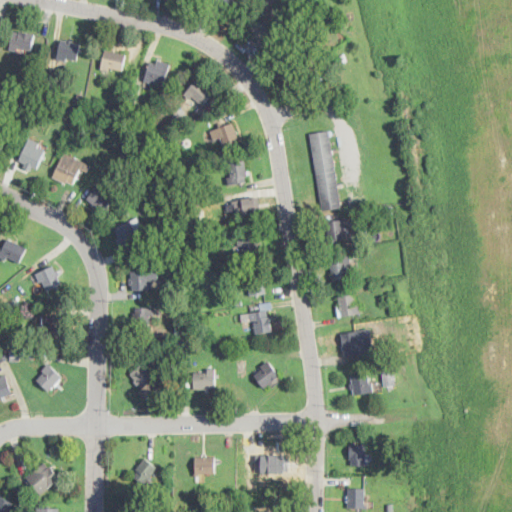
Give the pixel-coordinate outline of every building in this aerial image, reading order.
[(238,0),(236,4),(230,16),(216,8),(217,6),(212,4),(214,0),(238,0)] [(257,15),(265,22),(266,20),(273,27),(261,41),(246,28),(257,15)] [(21,31),(36,35),(32,50),(19,47),(18,52),(10,50),(15,32),(20,33),(21,31)] [(74,40),(74,43),(81,45),(78,61),(67,58),(67,62),(58,60),(63,40),(68,41),(69,39),(74,40)] [(300,68),(291,74),(287,70),(285,71),(277,58),(297,45),(308,63),(300,68)] [(126,55),(123,70),(122,70),(110,67),(109,72),(102,70),(107,50),(126,55)] [(166,82),(164,85),(155,82),(155,84),(146,81),(152,63),(170,70),(166,82)] [(214,94),(204,105),(193,97),(191,100),(185,94),(198,79),(214,94)] [(58,83),(56,96),(44,94),(46,81),(58,83)] [(139,97),(131,114),(125,111),(132,95),(139,97)] [(84,97),(83,104),(76,103),(78,96),(84,97)] [(78,115),(76,117),(70,114),(73,109),(79,113),(78,115)] [(238,133),(241,142),(226,147),(223,138),(215,141),(211,131),(234,123),(238,133)] [(0,133),(2,134),(4,130),(11,133),(2,150),(0,149),(0,133)] [(343,208),(324,211),(311,134),(330,131),(343,208)] [(160,139),(155,145),(150,142),(155,135),(160,139)] [(46,151),(38,169),(20,161),(30,139),(40,143),(39,147),(46,151)] [(173,154),(167,157),(164,152),(169,148),(173,154)] [(92,165),(89,172),(82,169),(74,185),(68,182),(67,184),(54,177),(66,152),(92,165)] [(247,182),(230,186),(228,177),(232,176),(230,163),(245,160),(248,177),(246,178),(247,182)] [(185,193),(179,194),(177,182),(183,181),(185,193)] [(99,187),(106,193),(109,190),(116,197),(104,212),(95,204),(89,199),(99,187)] [(261,207),(263,217),(239,221),(237,211),(228,212),(227,205),(233,204),(233,201),(259,197),(261,207)] [(193,201),(195,208),(201,207),(202,210),(213,208),(216,226),(184,232),(181,211),(180,211),(178,202),(193,199),(193,201)] [(344,220),(346,229),(349,228),(350,239),(327,242),(325,232),(325,231),(328,231),(327,222),(344,220)] [(130,222),(136,233),(140,231),(141,233),(144,232),(147,237),(123,250),(122,249),(117,240),(121,238),(116,229),(130,222)] [(256,236),(257,243),(260,243),(262,257),(245,260),(243,245),(239,246),(238,239),(256,236)] [(169,241),(163,246),(160,241),(166,237),(169,241)] [(179,244),(180,245),(173,247),(172,244),(171,239),(178,237),(179,244)] [(28,249),(21,262),(20,263),(9,257),(7,260),(0,257),(0,246),(5,249),(10,239),(28,249)] [(197,253),(193,254),(188,254),(186,241),(194,240),(197,253)] [(350,278),(334,281),(331,264),(334,264),(333,259),(351,256),(352,264),(348,264),(350,278)] [(152,289),(133,290),(132,270),(151,269),(151,264),(158,264),(159,280),(152,280),(152,289)] [(58,276),(62,285),(48,291),(44,281),(40,283),(37,274),(54,267),(58,276)] [(266,283),(268,293),(252,296),(250,286),(247,286),(245,277),(265,273),(266,283)] [(398,292),(401,303),(404,302),(406,310),(392,313),(391,309),(390,305),(393,304),(390,294),(398,292)] [(355,294),(357,304),(360,303),(362,314),(340,318),(338,307),(341,307),(339,297),(355,294)] [(21,308),(10,310),(8,303),(20,301),(21,308)] [(268,311),(261,312),(260,304),(273,302),(274,310),(268,311)] [(191,306),(191,313),(192,313),(191,342),(175,341),(176,313),(178,313),(178,306),(191,306)] [(155,308),(154,316),(151,316),(150,329),(134,328),(135,313),(136,313),(137,308),(155,308)] [(268,311),(269,316),(271,316),(273,332),(257,334),(255,321),(251,321),(250,313),(261,312),(268,311)] [(65,322),(65,338),(49,338),(49,324),(44,324),(44,316),(63,316),(62,322),(65,322)] [(359,332),(361,345),(365,345),(366,353),(346,356),(343,334),(359,332)] [(1,362),(0,359),(0,347),(4,346),(9,358),(1,362)] [(20,350),(20,362),(11,361),(11,350),(20,350)] [(270,384),(265,388),(255,375),(263,368),(261,366),(268,361),(280,376),(270,384)] [(56,385),(51,391),(38,379),(50,364),(64,377),(56,385)] [(144,364),(151,372),(153,370),(165,384),(147,399),(140,390),(143,388),(132,374),(144,364)] [(217,390),(196,390),(196,373),(209,373),(208,369),(217,369),(217,390)] [(388,387),(386,387),(384,373),(396,371),(397,386),(388,387)] [(3,397),(0,398),(0,376),(7,374),(14,394),(3,397)] [(369,374),(370,383),(374,383),(375,392),(355,395),(355,389),(352,390),(351,385),(351,384),(353,384),(352,376),(369,374)] [(367,455),(367,461),(367,466),(353,466),(353,460),(351,460),(351,444),(367,444),(367,455)] [(200,478),(197,478),(197,457),(216,457),(216,475),(200,475),(200,478)] [(159,468),(146,486),(134,476),(138,470),(137,470),(146,458),(159,468)] [(264,459),(269,464),(271,462),(283,472),(272,486),(254,471),(264,459)] [(46,463),(47,465),(49,468),(52,466),(62,480),(42,495),(34,484),(32,486),(28,482),(30,480),(27,477),(46,463)] [(368,506),(368,509),(349,508),(349,488),(366,489),(365,506),(368,506)] [(247,499),(239,499),(239,491),(247,491),(247,499)] [(0,511),(0,496),(14,504),(9,511),(0,511)]
